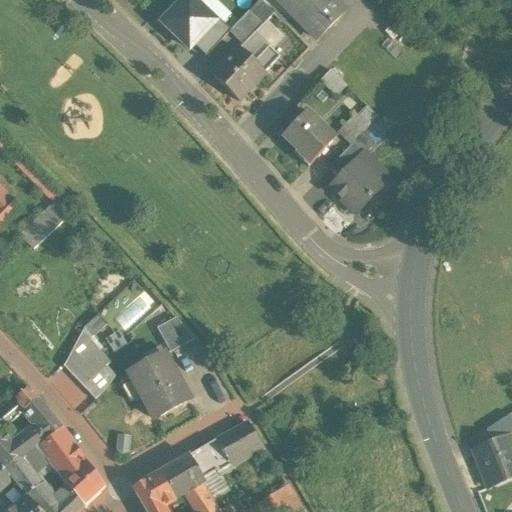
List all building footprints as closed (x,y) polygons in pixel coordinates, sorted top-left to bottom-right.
[(215,21),(192,0),(182,0),(162,22),(189,48),(193,44),(215,21)] [(262,0),(258,0),(249,10),(263,23),(274,12),(262,0)] [(335,0),(262,0),(274,12),(282,20),(291,11),(316,37),(345,10),(335,0)] [(249,10),(230,29),(244,43),(254,32),(263,23),(249,10)] [(218,18),(193,44),(205,55),(230,29),(218,18)] [(239,48),(238,47),(212,74),(238,99),(280,56),(254,32),(244,43),(239,48)] [(307,111),(283,136),(297,150),(310,163),(335,138),(307,111)] [(371,123),(358,111),(342,127),(354,139),(371,123)] [(352,142),(328,167),(340,178),(355,162),(356,163),(365,154),(352,142)] [(310,163),(297,150),(293,153),(307,166),(310,163)] [(340,178),(330,188),(356,213),(381,186),(356,163),(355,162),(340,178)] [(0,203),(0,229),(21,208),(8,195),(0,203)] [(56,198),(31,221),(45,235),(70,211),(56,198)] [(45,235),(31,221),(19,233),(31,248),(45,235)] [(177,316),(157,327),(170,351),(195,337),(177,316)] [(93,333),(85,324),(82,329),(89,337),(93,333)] [(82,329),(63,363),(82,384),(106,363),(110,360),(89,337),(82,329)] [(190,397),(165,352),(131,370),(144,390),(140,393),(150,408),(154,415),(190,397)] [(106,363),(82,384),(94,397),(105,389),(115,375),(106,363)] [(61,428),(37,398),(24,408),(36,424),(11,443),(19,454),(21,456),(22,456),(35,446),(61,428)] [(0,418),(0,425),(10,418),(7,413),(0,418)] [(511,421),(509,415),(485,428),(490,442),(509,435),(510,436),(511,435),(511,421)] [(248,422),(215,439),(204,447),(217,470),(218,472),(264,445),(248,422)] [(43,456),(63,479),(84,460),(61,428),(35,446),(43,456)] [(0,448),(9,441),(0,429),(0,448)] [(490,442),(474,448),(489,486),(511,478),(511,441),(510,436),(509,435),(490,442)] [(129,450),(131,437),(120,436),(118,448),(129,450)] [(9,441),(0,448),(0,461),(5,467),(19,454),(11,443),(9,441)] [(35,446),(22,456),(29,466),(43,456),(35,446)] [(204,447),(159,472),(176,499),(206,481),(204,477),(217,470),(204,447)] [(21,456),(19,454),(5,467),(13,478),(26,496),(40,484),(42,482),(29,466),(22,456),(21,456)] [(84,460),(63,479),(73,491),(84,505),(104,487),(84,460)] [(0,489),(13,478),(5,467),(0,461),(0,489)] [(159,472),(132,488),(146,511),(165,511),(163,507),(176,499),(159,472)] [(58,505),(40,484),(26,496),(26,497),(40,511),(76,511),(84,505),(73,491),(58,505)] [(305,511),(289,485),(253,507),(255,511),(305,511)] [(219,511),(202,486),(185,496),(195,511),(219,511)] [(40,511),(26,497),(10,511),(40,511)] [(239,503),(224,511),(244,511),(245,511),(239,503)]
